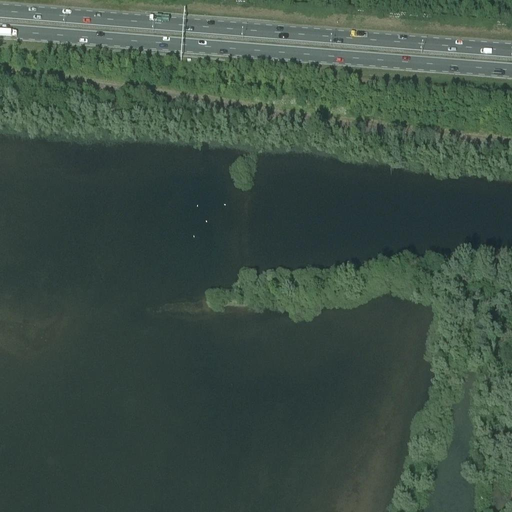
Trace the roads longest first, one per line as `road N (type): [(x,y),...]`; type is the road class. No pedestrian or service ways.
road 1 (trunk): [(0,31),(511,72)]
road 2 (trunk): [(511,51),(0,11)]
